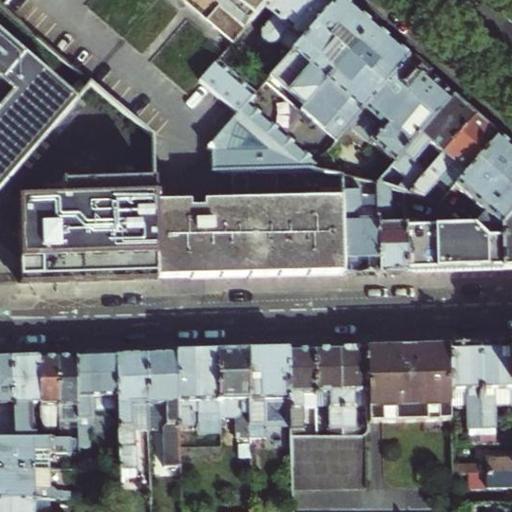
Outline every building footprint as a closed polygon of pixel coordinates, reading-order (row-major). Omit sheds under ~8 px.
[(0,0),(0,6),(2,8),(8,0),(0,0)] [(180,0),(232,45),(263,8),(270,0),(180,0)] [(336,0),(270,0),(263,8),(274,17),(261,31),(261,39),(267,44),(274,43),(287,29),(301,41),(337,0),(336,0)] [(304,108),(372,31),(356,17),(337,0),(301,41),(270,78),(304,108)] [(349,127),(406,60),(390,46),(372,31),(304,108),(300,113),(334,143),(349,127)] [(0,35),(0,196),(79,105),(0,35)] [(392,165),(450,98),(430,80),(406,60),(349,127),(392,165)] [(246,106),(255,95),(217,62),(200,81),(238,115),(246,106)] [(463,109),(450,98),(392,165),(376,184),(377,184),(390,188),(409,194),(426,174),(413,162),(427,145),(440,157),(473,118),(463,109)] [(268,150),(280,136),(246,106),(238,115),(213,144),(213,152),(268,150)] [(484,128),(473,118),(440,157),(426,174),(409,194),(425,198),(440,180),(451,190),(454,187),(496,138),(484,128)] [(314,166),(280,136),(268,150),(251,171),(309,169),(311,169),(314,166)] [(511,152),(496,138),(454,187),(486,213),(502,227),(502,224),(511,211),(511,152)] [(251,171),(268,150),(213,152),(214,172),(251,171)] [(226,279),(345,275),(342,176),(311,169),(309,169),(251,171),(214,172),(189,172),(190,202),(154,203),(157,280),(212,279),(226,279)] [(359,180),(342,176),(345,275),(359,275),(380,274),(378,207),(360,208),(359,180)] [(154,203),(153,181),(47,184),(48,199),(18,200),(20,285),(60,283),(157,280),(154,203)] [(390,188),(377,184),(378,207),(380,274),(391,274),(408,273),(406,228),(405,209),(391,209),(390,188)] [(511,211),(502,224),(502,227),(504,271),(511,270),(511,211)] [(475,226),(406,228),(408,273),(467,272),(504,271),(502,227),(486,213),(475,226)] [(494,346),(478,347),(481,446),(495,446),(494,409),(509,408),(508,385),(507,346),(494,346)] [(481,446),(478,347),(463,347),(447,348),(449,410),(465,409),(466,431),(468,431),(468,446),(481,446)] [(364,351),(365,406),(366,425),(449,423),(449,410),(447,348),(421,349),(375,350),(364,351)] [(352,351),(339,352),(341,437),(360,437),(360,429),(353,429),(353,407),(365,406),(364,351),(352,351)] [(302,353),(287,353),(289,429),(289,437),(296,437),(296,430),(303,430),(302,407),(315,407),(313,352),(302,353)] [(328,352),(313,352),(315,407),(315,408),(327,407),(328,429),(324,430),(325,437),(341,437),(339,352),(328,352)] [(289,429),(287,353),(271,354),(246,355),(248,441),(263,440),(263,430),(289,429)] [(197,356),(174,357),(176,428),(193,428),(193,435),(218,434),(218,424),(233,423),(233,445),(242,445),(242,451),(248,451),(248,441),(246,355),(234,355),(197,356)] [(161,477),(177,477),(176,428),(174,357),(163,357),(144,358),(146,431),(160,431),(161,477)] [(117,470),(133,469),(132,431),(146,431),(144,358),(130,358),(114,359),(115,400),(117,470)] [(92,400),(115,400),(114,359),(96,359),(75,360),(77,432),(77,436),(88,435),(87,414),(89,414),(91,413),(92,412),(92,410),(92,400)] [(77,432),(75,360),(66,360),(57,361),(57,426),(70,426),(70,432),(77,432)] [(39,425),(38,361),(25,362),(11,362),(11,442),(39,441),(39,436),(29,436),(24,431),(24,425),(39,425)] [(53,432),(57,432),(57,426),(57,361),(48,361),(38,361),(39,425),(39,427),(53,427),(53,432)] [(0,362),(0,441),(11,442),(11,362),(0,362)] [(296,437),(289,437),(291,492),(364,491),(362,436),(360,437),(341,437),(325,437),(296,437)] [(77,470),(77,440),(39,441),(11,442),(0,441),(0,471),(47,471),(47,455),(68,455),(68,471),(77,470)] [(511,459),(478,460),(478,465),(450,465),(450,476),(465,476),(511,474),(511,459)] [(0,501),(47,501),(67,501),(67,495),(60,493),(54,493),(50,489),(47,490),(47,471),(0,471),(0,501)] [(511,474),(465,476),(466,490),(511,489),(511,474)] [(46,511),(47,501),(0,501),(0,511),(46,511)]
